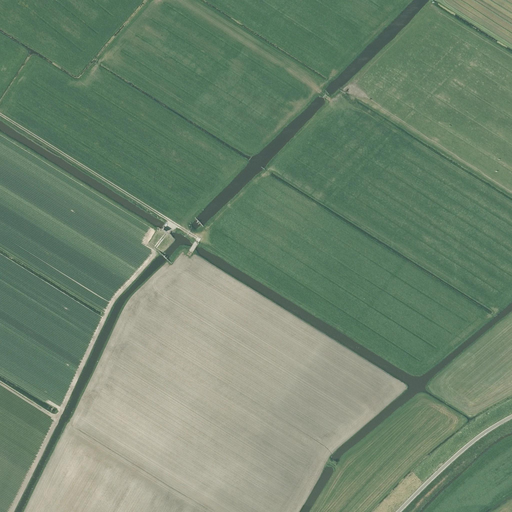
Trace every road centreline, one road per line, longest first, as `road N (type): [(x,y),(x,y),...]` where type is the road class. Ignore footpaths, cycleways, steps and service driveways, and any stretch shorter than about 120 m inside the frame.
road 1 (track): [(190,251),(198,239),(0,115)]
road 2 (unclassified): [(398,511),(455,455),(511,416)]
